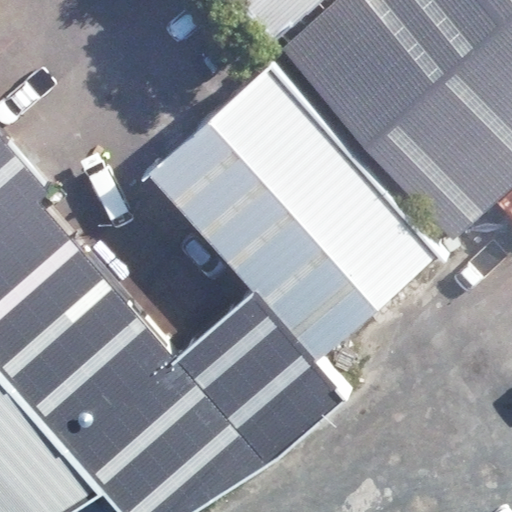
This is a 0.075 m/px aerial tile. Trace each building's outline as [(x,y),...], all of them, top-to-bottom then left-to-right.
[(224,0),(277,61),(347,0),(224,0)] [(511,210),(511,0),(347,0),(277,61),(284,69),(452,262),(511,210)] [(320,376),(452,262),(284,69),(152,182),(320,376)] [(0,378),(115,511),(161,511),(320,376),(250,295),(183,353),(0,141),(0,378)] [(0,511),(84,511),(98,504),(0,393),(0,511)]
